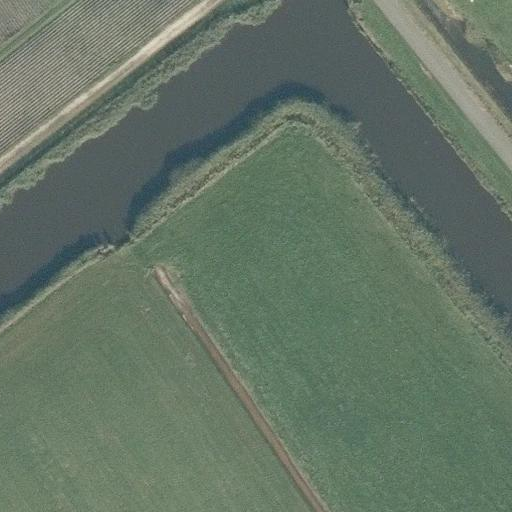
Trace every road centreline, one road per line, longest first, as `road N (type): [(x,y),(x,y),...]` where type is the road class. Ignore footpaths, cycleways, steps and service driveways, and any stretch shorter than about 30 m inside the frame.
road 1 (track): [(0,163),(209,0)]
road 2 (tertiary): [(511,149),(388,0)]
